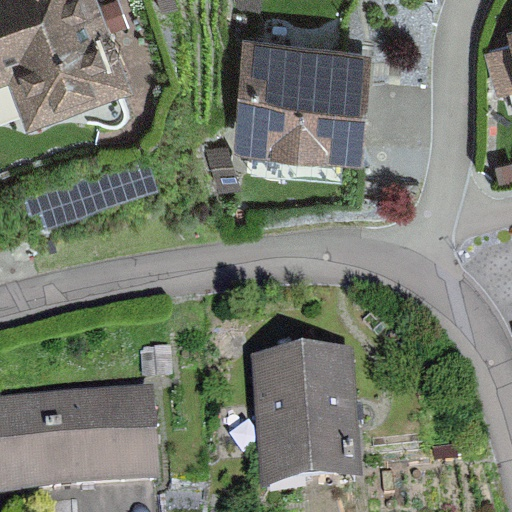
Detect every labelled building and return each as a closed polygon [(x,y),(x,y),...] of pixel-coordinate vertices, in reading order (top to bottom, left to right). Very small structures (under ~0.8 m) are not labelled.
[(99,0),(0,0),(0,88),(10,85),(29,134),(135,93),(99,0)] [(263,0),(239,0),(238,16),(261,19),(263,0)] [(511,33),(511,34),(511,36),(511,47),(486,54),(498,101),(511,97),(511,33)] [(376,54),(247,42),(236,153),(366,165),(376,54)] [(241,190),(228,146),(208,152),(221,196),(241,190)] [(511,164),(496,168),(501,188),(511,185),(511,164)] [(355,359),(254,365),(262,502),(363,496),(355,359)] [(155,396),(0,405),(0,505),(161,495),(155,396)]
